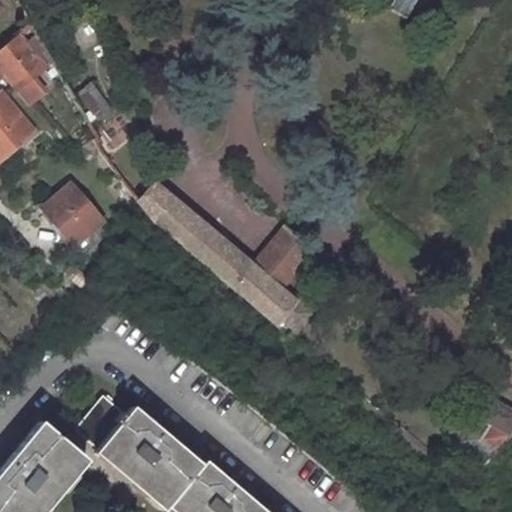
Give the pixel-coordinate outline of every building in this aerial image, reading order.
[(400,0),(391,16),(411,27),(425,0),(400,0)] [(0,80),(20,104),(34,93),(23,80),(36,66),(26,54),(32,48),(17,30),(0,43),(0,80)] [(26,54),(36,66),(41,62),(32,48),(26,54)] [(82,88),(70,97),(86,122),(99,114),(82,88)] [(0,101),(0,154),(26,132),(0,101)] [(59,187),(30,212),(62,249),(91,225),(59,187)] [(280,297),(313,256),(283,231),(250,272),(150,190),(136,206),(150,225),(252,310),(275,330),(281,323),(297,336),(311,318),(294,305),(291,307),(280,297)] [(113,408),(94,391),(64,425),(153,502),(158,498),(174,511),(258,511),(193,456),(189,460),(121,400),(113,408)] [(472,419),(507,436),(511,425),(511,412),(483,398),(472,419)] [(447,447),(479,469),(507,436),(472,419),(468,417),(447,447)] [(29,421),(0,455),(0,511),(24,511),(71,457),(29,421)]
